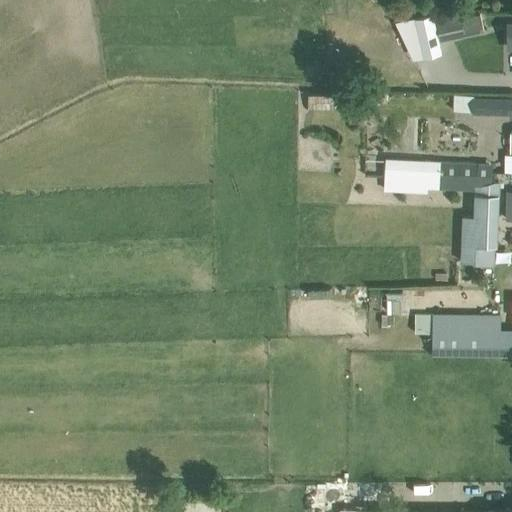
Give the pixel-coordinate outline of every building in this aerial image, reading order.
[(433,12),(414,16),(423,55),(443,51),(440,40),(435,20),(433,12)] [(461,13),(436,20),(442,39),(465,33),(461,13)] [(474,110),(474,111),(511,112),(511,95),(458,94),(458,109),(474,110)] [(386,158),(384,189),(426,191),(426,185),(477,188),(477,186),(479,186),(479,160),(425,158),(425,160),(386,158)] [(463,215),(461,260),(475,261),(475,264),(495,265),(498,181),(479,186),(477,186),(477,188),(476,212),(472,212),(472,215),(463,215)] [(434,333),(433,352),(511,353),(511,333),(500,334),(434,333)] [(180,511),(220,511),(221,499),(180,498),(180,511)]
